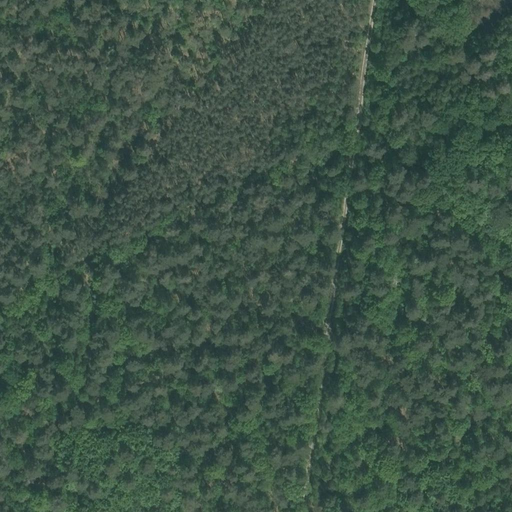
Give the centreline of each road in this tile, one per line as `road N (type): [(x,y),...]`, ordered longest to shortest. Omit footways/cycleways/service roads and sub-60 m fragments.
road 1 (track): [(308,503),(354,125),(368,111),(379,0)]
road 2 (track): [(0,297),(354,125)]
